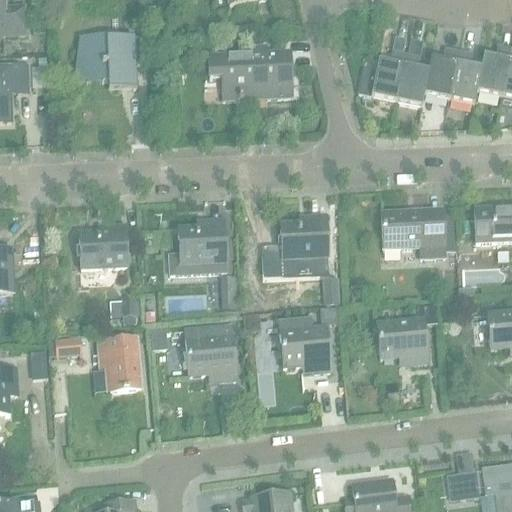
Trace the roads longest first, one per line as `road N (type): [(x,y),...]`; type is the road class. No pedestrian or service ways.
road 1 (residential): [(511,421),(197,460),(165,471)]
road 2 (residential): [(345,166),(0,183)]
road 3 (residential): [(345,166),(310,0)]
road 4 (residential): [(511,161),(345,166)]
